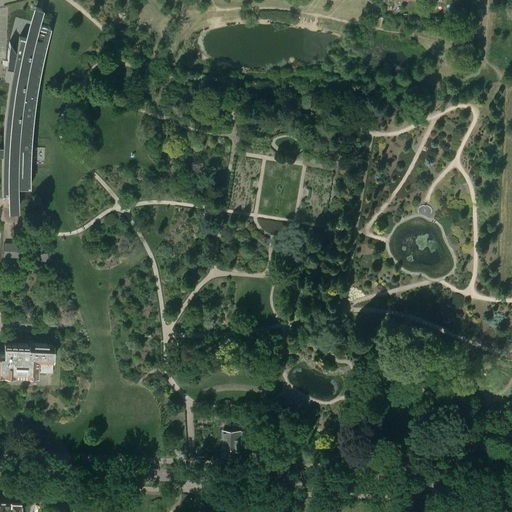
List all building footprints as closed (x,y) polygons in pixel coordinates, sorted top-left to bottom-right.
[(50,27),(37,23),(41,9),(30,6),(26,20),(17,18),(12,41),(10,37),(9,42),(8,42),(8,58),(7,65),(6,69),(4,81),(9,82),(9,87),(6,104),(5,111),(2,145),(0,145),(0,154),(2,154),(1,179),(2,194),(10,194),(10,192),(16,191),(16,187),(29,187),(29,175),(30,164),(30,147),(33,109),(38,80),(42,60),(46,40),(50,27)] [(24,244),(3,243),(3,256),(23,257),(24,244)] [(0,373),(37,375),(37,371),(51,372),(52,344),(0,341),(0,373)] [(223,430),(222,456),(238,456),(239,430),(223,430)] [(242,444),(250,444),(251,430),(243,430),(242,444)] [(264,449),(253,449),(253,457),(264,457),(264,449)] [(3,499),(1,502),(0,511),(19,511),(20,502),(11,502),(8,500),(3,499)]
